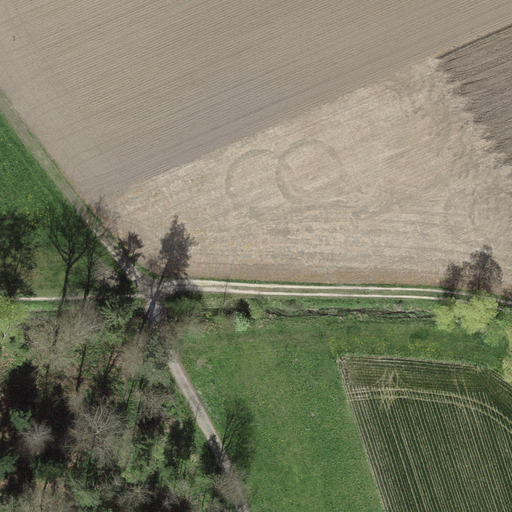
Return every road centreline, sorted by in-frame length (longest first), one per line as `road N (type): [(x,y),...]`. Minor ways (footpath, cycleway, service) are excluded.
road 1 (track): [(143,287),(511,306)]
road 2 (track): [(143,287),(0,95)]
road 3 (track): [(167,326),(144,357),(35,407),(0,453)]
road 4 (track): [(246,511),(167,326)]
